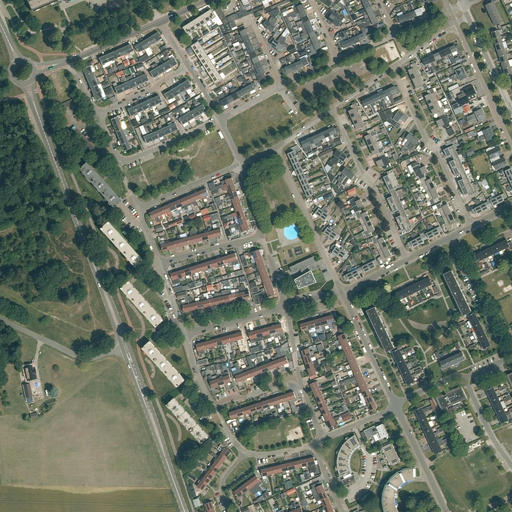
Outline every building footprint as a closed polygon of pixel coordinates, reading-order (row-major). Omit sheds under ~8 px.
[(56,0),(64,0),(65,1),(68,0),(29,0),(27,1),(31,11),(56,0)] [(238,6),(240,12),(242,10),(245,9),(245,8),(250,6),(249,2),(247,0),(241,0),(238,1),(240,5),(238,6)] [(412,6),(411,3),(410,2),(407,4),(411,12),(409,13),(411,19),(417,17),(412,6)] [(412,6),(417,17),(422,14),(422,13),(424,12),(422,7),(417,10),(414,2),(411,3),(412,6)] [(494,26),(501,23),(492,2),(485,6),(494,26)] [(295,14),(304,10),(302,4),(293,8),(295,14)] [(364,16),(367,14),(373,12),(371,6),(365,9),(362,10),(358,12),(359,15),(363,13),(364,16)] [(411,19),(409,13),(406,14),(403,6),(400,8),(401,10),(403,14),(406,21),(411,19)] [(267,29),(274,19),(279,12),(278,8),(267,13),(268,13),(270,12),(273,16),(269,20),(269,22),(264,18),(261,22),(263,24),(262,25),(267,29)] [(211,9),(206,12),(211,20),(216,17),(211,9)] [(307,15),(304,10),(295,14),(292,15),(293,18),(297,17),(298,19),(301,18),(307,15)] [(332,23),(339,13),(337,12),(335,13),(332,11),(330,11),(326,16),(328,18),(327,19),(332,23)] [(206,12),(201,15),(206,23),(211,20),(206,12)] [(370,20),(376,17),(373,12),(367,14),(369,17),(361,21),(362,23),(370,20)] [(339,13),(332,23),(337,27),(338,25),(340,27),(343,23),(338,20),(340,17),(341,15),(339,13)] [(406,21),(403,14),(394,17),(397,24),(400,22),(400,24),(406,21)] [(201,15),(197,18),(202,26),(206,23),(201,15)] [(229,23),(226,18),(224,15),(219,18),(224,25),(229,23)] [(309,21),(307,15),(301,18),(302,21),(296,23),(297,26),(309,21)] [(376,17),(370,20),(362,23),(363,26),(364,28),(369,26),(369,25),(370,23),(371,22),(372,25),(378,23),(376,17)] [(197,18),(192,21),(197,29),(202,26),(197,18)] [(274,19),(267,29),(272,33),(273,31),(275,33),(278,29),(273,26),(276,21),(274,19)] [(192,21),(187,24),(192,31),(192,32),(197,29),(192,21)] [(224,25),(220,27),(223,34),(232,30),(237,28),(234,21),(231,22),(229,23),(224,25)] [(312,26),(309,21),(297,26),(298,29),(301,28),(302,30),(306,29),(312,26)] [(187,24),(182,28),(187,34),(187,35),(192,32),(192,31),(187,24)] [(371,30),(366,32),(367,35),(372,33),(372,32),(378,29),(377,25),(370,28),(371,30)] [(302,37),(308,34),(314,32),(312,26),(306,29),(302,30),(303,33),(301,34),(302,37)] [(283,37),(288,31),(287,28),(279,39),(277,42),(272,38),(269,41),(271,43),(270,44),(275,48),(283,37)] [(236,40),(248,35),(245,29),(239,32),(241,35),(238,36),(238,34),(234,36),(236,40)] [(366,39),(365,38),(368,37),(368,36),(367,35),(366,32),(365,30),(362,32),(363,33),(360,35),(358,29),(355,31),(360,42),(366,39)] [(493,39),(500,37),(497,30),(491,33),(493,39)] [(349,46),(347,41),(346,38),(344,33),(343,31),(338,34),(336,37),(341,39),(343,38),(344,42),(338,44),(340,49),(343,47),(344,49),(349,46)] [(152,36),(156,43),(159,42),(158,40),(162,38),(160,36),(160,35),(158,32),(152,36)] [(316,37),(314,32),(308,34),(302,37),(295,40),(296,43),(303,40),(303,39),(309,37),(310,39),(316,37)] [(154,45),(156,43),(152,36),(146,40),(150,46),(153,44),(154,45)] [(355,44),(352,38),(351,36),(346,38),(347,41),(349,46),(355,44)] [(280,52),(281,50),(284,52),(286,49),(288,46),(284,42),(286,39),(283,37),(275,48),(280,52)] [(316,37),(310,39),(308,40),(309,43),(305,45),(306,48),(319,42),(316,37)] [(495,45),(502,43),(500,37),(493,39),(495,45)] [(147,48),(150,46),(146,40),(140,43),(145,50),(147,49),(147,48)] [(198,41),(191,46),(194,51),(201,46),(198,41)] [(309,57),(312,55),(311,52),(321,48),(319,42),(306,48),(305,48),(309,57)] [(142,52),(145,50),(140,43),(134,47),(136,49),(136,50),(138,53),(141,51),(142,52)] [(497,51),(504,49),(502,43),(495,45),(497,51)] [(124,47),(127,55),(130,54),(129,53),(133,51),(132,48),(131,48),(130,45),(124,47)] [(449,48),(452,53),(457,51),(459,57),(463,56),(458,45),(455,47),(455,45),(449,48)] [(201,46),(194,51),(197,56),(204,51),(201,46)] [(124,56),(127,55),(124,47),(117,50),(120,57),(124,55),(124,56)] [(214,56),(216,58),(222,54),(228,51),(226,48),(214,56)] [(446,56),(448,55),(450,61),(454,59),(452,53),(449,48),(444,50),(446,56)] [(499,57),(506,55),(504,49),(497,51),(499,57)] [(117,58),(120,57),(117,50),(111,53),(115,61),(117,59),(117,58)] [(164,57),(171,68),(177,64),(175,61),(173,58),(170,60),(167,55),(169,53),(167,50),(162,53),(164,57)] [(204,51),(197,56),(200,60),(207,56),(204,51)] [(255,51),(249,54),(250,56),(246,58),(247,61),(251,59),(257,56),(255,51)] [(303,67),(300,61),(299,58),(297,53),(296,52),(294,53),(291,55),(292,58),(295,57),(298,62),(295,63),(297,69),(303,67)] [(112,62),(115,61),(111,53),(105,56),(108,62),(111,61),(112,62)] [(440,63),(442,61),(441,58),(438,53),(433,55),(436,61),(438,60),(440,63)] [(290,59),(292,58),(291,55),(288,56),(286,57),(287,61),(292,72),(297,69),(295,63),(293,64),(290,59)] [(428,57),(431,65),(433,70),(435,73),(437,72),(433,62),(436,61),(433,55),(428,57)] [(501,63),(508,61),(506,55),(499,57),(501,63)] [(109,66),(108,62),(105,56),(99,58),(103,68),(109,66)] [(207,56),(200,60),(203,65),(210,60),(207,56)] [(254,64),(260,62),(257,56),(251,59),(247,61),(249,66),(254,64)] [(165,71),(171,68),(164,57),(162,59),(165,63),(161,65),(165,71)] [(303,67),(308,64),(308,63),(311,62),(309,57),(303,60),(301,57),(299,58),(300,61),(303,67)] [(431,65),(428,57),(422,60),(425,66),(427,64),(429,67),(431,66),(431,65)] [(210,60),(203,65),(206,70),(213,65),(210,60)] [(287,74),(292,72),(287,61),(285,61),(286,64),(287,67),(281,69),(283,74),(286,73),(287,74)] [(503,69),(510,67),(508,61),(501,63),(503,69)] [(262,67),(260,62),(254,64),(255,67),(249,70),(250,72),(254,71),(262,67)] [(165,71),(161,65),(158,67),(156,63),(153,65),(159,75),(165,71)] [(409,74),(418,70),(421,68),(419,65),(418,66),(416,63),(414,63),(412,65),(410,65),(412,69),(408,70),(409,74)] [(135,67),(137,72),(144,69),(141,64),(135,67)] [(451,79),(465,73),(462,67),(462,68),(461,64),(453,68),(454,72),(455,71),(456,74),(450,77),(451,79)] [(153,78),(159,75),(153,65),(150,66),(153,70),(150,72),(151,75),(151,76),(152,76),(153,78)] [(213,65),(206,70),(209,74),(216,70),(213,65)] [(85,75),(92,73),(90,69),(92,69),(90,66),(85,68),(83,69),(85,75)] [(264,73),(262,67),(254,71),(258,80),(260,85),(267,81),(265,77),(263,73),(264,73)] [(510,67),(503,69),(505,75),(511,73),(510,67)] [(216,70),(209,74),(212,79),(219,74),(216,70)] [(229,78),(238,74),(236,70),(227,73),(229,78)] [(412,80),(421,76),(418,70),(409,74),(412,80)] [(139,76),(142,83),(149,81),(147,78),(147,77),(146,74),(142,76),(140,71),(137,72),(139,76)] [(88,82),(96,79),(95,78),(97,77),(96,75),(94,76),(93,76),(92,73),(85,75),(88,82)] [(451,79),(448,80),(449,82),(452,81),(459,78),(460,81),(467,78),(465,73),(451,79)] [(219,74),(212,79),(215,84),(223,79),(219,74)] [(245,84),(249,92),(255,89),(254,88),(256,87),(254,83),(249,85),(243,75),(241,77),(243,81),(244,84),(245,84)] [(136,86),(142,83),(139,76),(136,77),(137,78),(133,80),(136,86)] [(415,86),(424,82),(421,76),(412,80),(415,86)] [(136,86),(133,80),(130,81),(128,77),(125,78),(130,89),(136,86)] [(130,89),(125,78),(122,80),(124,84),(121,85),(124,92),(130,89)] [(90,88),(97,85),(95,82),(97,81),(96,79),(88,82),(90,88)] [(181,84),(186,91),(188,89),(188,88),(191,86),(189,84),(189,83),(187,80),(181,84)] [(426,81),(424,82),(415,86),(416,89),(420,87),(422,91),(428,88),(426,85),(428,84),(426,81)] [(124,92),(121,85),(117,87),(115,83),(112,84),(114,87),(117,95),(124,92)] [(183,93),(186,91),(181,84),(176,87),(179,93),(183,91),(183,93)] [(244,95),(249,92),(245,84),(244,84),(242,85),(244,88),(241,90),(244,95)] [(93,94),(101,91),(99,88),(98,89),(97,85),(90,88),(93,94)] [(388,89),(391,95),(392,97),(400,93),(399,91),(397,86),(395,88),(394,86),(388,89)] [(476,93),(472,86),(464,89),(466,92),(457,96),(459,99),(457,100),(460,105),(468,101),(475,98),(474,94),(476,93)] [(179,93),(176,87),(170,91),(174,98),(177,102),(180,100),(177,95),(179,93)] [(244,95),(241,90),(239,91),(237,87),(234,89),(236,93),(239,98),(244,95)] [(236,93),(234,89),(233,88),(230,90),(232,94),(231,95),(234,101),(239,98),(236,93)] [(426,99),(435,96),(437,94),(436,91),(434,92),(433,88),(427,91),(428,94),(424,96),(426,99)] [(383,91),(386,97),(387,96),(389,100),(390,99),(393,105),(393,106),(395,104),(394,101),(392,97),(391,95),(388,89),(383,91)] [(101,91),(93,94),(95,101),(96,101),(98,100),(99,99),(102,98),(101,94),(102,94),(101,91)] [(172,100),(174,98),(170,91),(164,95),(166,97),(165,97),(166,98),(168,101),(171,99),(172,100)] [(383,98),(386,97),(383,91),(382,92),(378,94),(385,109),(387,108),(386,105),(383,98)] [(234,101),(231,95),(228,97),(225,92),(223,93),(229,104),(234,101)] [(223,107),(229,104),(223,93),(219,95),(222,100),(218,103),(220,107),(223,105),(223,107)] [(382,110),(385,109),(378,94),(372,96),(375,102),(378,101),(379,104),(381,108),(382,110)] [(152,98),(156,106),(159,105),(158,104),(162,102),(160,99),(160,98),(159,96),(152,98)] [(429,106),(437,102),(435,96),(426,99),(429,106)] [(153,107),(156,106),(152,98),(146,101),(149,108),(152,106),(153,107)] [(368,109),(371,108),(367,99),(361,101),(364,107),(367,106),(368,109)] [(195,107),(200,114),(206,111),(204,108),(204,107),(202,105),(199,107),(198,106),(195,100),(192,102),(195,107)] [(146,109),(149,108),(146,101),(140,104),(143,112),(146,110),(146,109)] [(350,114),(358,111),(361,109),(360,106),(358,107),(356,103),(356,104),(355,102),(352,103),(353,105),(351,106),(352,109),(348,111),(350,114)] [(431,112),(440,108),(437,102),(429,106),(431,112)] [(141,113),(143,112),(140,104),(134,107),(137,113),(140,112),(141,113)] [(439,116),(444,114),(443,110),(444,110),(443,106),(440,108),(431,112),(433,115),(437,113),(439,116)] [(133,115),(137,113),(134,107),(127,110),(131,117),(134,116),(133,115)] [(194,118),(200,114),(195,107),(193,109),(193,110),(190,112),(194,118)] [(388,119),(386,115),(391,112),(390,109),(385,111),(380,114),(383,123),(387,122),(388,119)] [(468,121),(470,120),(484,114),(481,109),(474,112),(475,114),(466,118),(468,121)] [(180,122),(182,125),(188,121),(184,114),(183,114),(182,112),(182,111),(181,111),(179,112),(181,116),(182,117),(178,119),(180,122)] [(352,121),(361,117),(358,111),(350,114),(352,121)] [(394,127),(403,114),(398,111),(395,116),(390,123),(394,127)] [(188,121),(194,118),(190,112),(187,114),(186,113),(184,114),(188,121)] [(403,114),(394,127),(398,129),(401,125),(400,124),(402,121),(405,123),(408,118),(403,114)] [(437,124),(449,119),(447,116),(446,117),(444,114),(439,116),(440,119),(436,121),(437,124)] [(479,123),(486,119),(484,114),(470,120),(468,121),(469,124),(478,120),(479,123)] [(113,126),(121,123),(120,120),(119,120),(117,117),(114,118),(113,118),(114,118),(111,119),(113,126)] [(355,127),(364,123),(361,117),(352,121),(355,127)] [(168,126),(171,133),(178,130),(174,122),(172,119),(171,119),(170,120),(171,122),(167,124),(168,126)] [(449,119),(437,124),(439,127),(443,126),(444,129),(450,126),(449,123),(450,122),(449,119)] [(364,123),(355,127),(357,130),(361,128),(362,131),(368,129),(366,125),(368,125),(367,121),(364,123)] [(113,126),(116,132),(122,129),(126,128),(123,122),(121,123),(113,126)] [(142,125),(146,134),(142,135),(144,140),(145,141),(146,143),(152,141),(149,133),(145,124),(142,125)] [(165,135),(161,128),(160,124),(157,125),(159,130),(156,131),(159,138),(165,135)] [(165,135),(171,133),(168,126),(165,128),(164,126),(161,128),(165,135)] [(328,130),(332,140),(335,139),(333,134),(339,132),(337,127),(334,129),(333,127),(328,130)] [(126,128),(122,129),(116,132),(118,138),(126,135),(128,134),(126,128)] [(479,139),(492,133),(490,128),(483,131),(484,134),(478,137),(479,139)] [(366,140),(374,136),(377,135),(376,131),(374,132),(373,129),(367,131),(368,135),(364,137),(366,140)] [(332,140),(328,130),(323,132),(325,138),(328,137),(329,139),(332,147),(335,145),(332,140)] [(152,141),(159,138),(156,131),(152,133),(152,132),(149,133),(152,141)] [(322,140),(325,138),(323,132),(317,135),(321,143),(323,142),(322,140)] [(406,147),(414,137),(409,134),(408,135),(405,133),(401,138),(404,141),(405,139),(408,140),(402,148),(404,150),(406,147)] [(492,133),(479,139),(480,141),(486,138),(487,142),(495,138),(492,133)] [(121,145),(127,142),(126,139),(127,138),(126,135),(118,138),(121,145)] [(317,135),(312,137),(314,143),(317,142),(318,145),(319,145),(321,144),(321,143),(317,135)] [(369,146),(377,142),(374,136),(366,140),(369,146)] [(406,147),(411,151),(415,146),(417,148),(420,144),(418,142),(419,141),(414,137),(406,147)] [(307,149),(310,148),(306,140),(301,142),(304,148),(306,147),(307,149)] [(127,142),(121,145),(123,151),(131,148),(130,145),(129,146),(127,142)] [(371,152),(380,148),(377,142),(369,146),(371,152)] [(453,157),(458,155),(453,145),(443,150),(447,157),(452,155),(453,157)] [(497,156),(502,154),(499,147),(495,148),(494,146),(485,150),(487,153),(488,152),(491,159),(497,156)] [(378,157),(384,154),(383,151),(384,150),(383,147),(380,148),(371,152),(373,155),(377,154),(378,157)] [(468,157),(475,154),(472,148),(465,151),(468,157)] [(320,158),(333,153),(331,149),(319,155),(320,158)] [(331,168),(334,164),(342,153),(337,150),(333,155),(335,156),(332,159),(331,159),(327,165),(324,168),(327,174),(328,173),(330,170),(331,168)] [(296,157),(294,151),(288,154),(290,159),(296,157)] [(342,153),(334,164),(337,165),(338,163),(341,165),(343,162),(347,157),(342,153)] [(377,165),(389,160),(387,157),(386,157),(384,154),(378,157),(380,160),(376,162),(377,165)] [(293,165),(298,162),(297,159),(302,157),(301,155),(298,156),(296,157),(290,159),(293,165)] [(452,169),(462,165),(458,155),(453,157),(454,160),(449,162),(452,169)] [(499,160),(497,156),(491,159),(490,159),(492,164),(493,163),(496,170),(507,165),(504,158),(499,160)] [(389,160),(377,165),(379,168),(383,166),(384,169),(390,167),(389,163),(390,163),(389,160)] [(90,182),(98,175),(88,164),(86,162),(78,169),(90,182)] [(415,174),(426,169),(425,166),(421,168),(419,164),(412,168),(409,169),(411,173),(414,172),(415,174)] [(295,170),(298,175),(303,173),(302,170),(307,168),(305,165),(301,167),(295,170)] [(461,176),(466,174),(462,165),(452,169),(455,176),(460,174),(461,176)] [(346,176),(350,171),(345,168),(341,173),(343,174),(341,177),(340,176),(337,180),(339,182),(336,185),(338,187),(340,185),(341,183),(346,176)] [(419,180),(425,177),(424,174),(428,172),(426,169),(415,174),(416,177),(418,177),(419,180)] [(386,184),(396,180),(392,170),(387,172),(388,175),(383,177),(386,184)] [(346,176),(341,183),(344,186),(349,179),(351,180),(355,175),(350,171),(346,176)] [(466,174),(461,176),(463,179),(458,181),(461,188),(471,184),(466,174)] [(90,182),(102,195),(110,188),(103,181),(102,180),(98,175),(90,182)] [(421,187),(423,186),(432,182),(431,179),(427,180),(425,177),(419,180),(421,183),(419,184),(421,187)] [(481,183),(484,188),(488,186),(484,177),(477,181),(479,184),(481,183)] [(223,188),(234,184),(231,178),(225,180),(226,184),(222,185),(223,188)] [(391,194),(396,191),(394,189),(399,187),(396,180),(386,184),(391,194)] [(426,192),(435,188),(432,182),(423,186),(426,192)] [(229,193),(236,191),(234,184),(223,188),(224,191),(228,190),(229,193)] [(471,184),(461,188),(464,195),(469,193),(470,196),(475,193),(471,184)] [(337,194),(344,190),(343,187),(340,185),(335,191),(337,194)] [(121,201),(110,188),(102,195),(113,208),(121,201)] [(202,198),(204,202),(210,199),(206,188),(199,191),(202,198)] [(313,188),(305,191),(308,197),(313,194),(312,191),(314,190),(313,188)] [(429,198),(438,194),(435,188),(426,192),(429,198)] [(199,199),(202,198),(199,191),(193,194),(196,202),(199,200),(199,199)] [(227,201),(238,197),(236,191),(229,193),(231,197),(229,197),(230,198),(225,200),(225,202),(227,201)] [(390,206),(400,201),(396,191),(391,194),(392,196),(387,199),(390,206)] [(504,193),(498,196),(497,194),(495,191),(493,193),(498,203),(504,200),(503,199),(506,198),(504,193)] [(493,206),(498,203),(493,193),(490,194),(492,196),(489,198),(488,197),(487,197),(488,199),(486,200),(487,202),(488,202),(490,206),(492,205),(493,206)] [(197,204),(196,202),(193,194),(187,197),(190,203),(193,202),(194,205),(197,204)] [(438,194),(429,198),(427,199),(426,199),(428,203),(429,202),(431,205),(437,202),(435,199),(439,197),(438,194)] [(186,205),(190,203),(187,197),(180,199),(184,207),(185,210),(188,209),(186,205)] [(234,206),(241,204),(238,197),(227,201),(228,204),(233,203),(234,206)] [(350,208),(362,202),(360,199),(356,201),(355,198),(349,200),(350,204),(349,204),(350,208)] [(181,208),(184,207),(180,199),(174,202),(178,211),(182,209),(181,208)] [(488,202),(487,202),(482,205),(479,199),(477,201),(480,206),(483,211),(488,209),(487,207),(490,206),(488,202)] [(399,213),(404,211),(400,201),(390,206),(393,213),(398,210),(399,213)] [(477,214),(483,211),(480,206),(477,201),(475,202),(477,207),(472,210),(474,214),(477,213),(477,214)] [(175,212),(178,211),(174,202),(168,205),(173,216),(176,215),(175,212)] [(353,210),(355,213),(361,210),(359,207),(363,205),(362,202),(350,208),(352,210),(352,211),(353,210)] [(440,211),(448,207),(447,204),(443,206),(441,202),(436,205),(437,208),(436,209),(437,212),(440,211)] [(235,213),(243,210),(241,204),(234,206),(235,210),(234,210),(235,213)] [(169,217),(173,216),(168,205),(162,207),(164,214),(167,213),(169,217)] [(315,214),(320,217),(324,212),(327,207),(325,206),(321,210),(316,207),(313,211),(316,212),(315,214)] [(161,215),(164,214),(162,207),(155,210),(159,218),(158,218),(160,221),(163,220),(161,215)] [(324,212),(320,217),(325,221),(326,219),(328,221),(331,217),(326,214),(329,209),(327,207),(324,212)] [(443,217),(451,213),(448,207),(440,211),(443,217)] [(157,222),(160,221),(158,218),(159,218),(155,210),(149,213),(152,219),(155,218),(157,222)] [(245,216),(243,210),(235,213),(232,214),(233,217),(234,217),(235,220),(245,216)] [(356,220),(359,219),(368,215),(366,212),(362,214),(361,210),(355,213),(356,216),(355,217),(356,220)] [(399,225),(409,220),(404,211),(399,213),(401,215),(396,218),(399,225)] [(445,223),(454,219),(451,213),(443,217),(445,223)] [(362,225),(370,221),(368,215),(359,219),(362,225)] [(235,224),(236,227),(247,223),(245,216),(235,220),(236,224),(235,224)] [(445,223),(443,225),(441,226),(442,229),(444,228),(446,227),(447,230),(453,228),(451,224),(456,223),(454,219),(445,223)] [(409,220),(399,225),(402,232),(406,230),(407,233),(408,232),(412,229),(411,228),(412,227),(409,220)] [(111,242),(119,234),(109,223),(108,222),(107,221),(99,229),(111,242)] [(365,231),(373,227),(370,221),(362,225),(365,231)] [(213,228),(214,231),(215,237),(222,236),(220,227),(219,223),(216,224),(217,227),(213,228)] [(247,223),(236,227),(234,228),(236,231),(238,229),(240,233),(250,230),(247,223)] [(325,231),(324,233),(329,236),(332,231),(334,229),(335,226),(334,225),(332,227),(330,230),(327,227),(325,226),(322,230),(325,231)] [(429,226),(432,231),(434,237),(440,234),(439,232),(442,231),(440,227),(434,230),(431,225),(429,226)] [(434,237),(432,231),(429,226),(426,227),(429,232),(424,235),(426,239),(428,238),(429,239),(434,237)] [(373,227),(365,231),(362,232),(363,236),(365,235),(366,238),(372,236),(371,232),(375,230),(373,227)] [(209,239),(215,237),(214,231),(212,231),(211,228),(208,229),(209,231),(207,231),(209,239)] [(202,241),(200,234),(197,235),(197,234),(195,230),(193,231),(196,243),(202,241)] [(189,244),(196,243),(193,231),(190,231),(191,235),(191,237),(187,238),(189,244)] [(202,241),(209,239),(207,231),(204,232),(204,233),(200,234),(202,241)] [(333,240),(334,239),(337,240),(340,236),(332,231),(329,236),(333,240)] [(426,239),(424,235),(423,233),(420,234),(421,236),(418,238),(415,233),(413,234),(419,245),(424,242),(423,241),(426,239)] [(123,255),(131,247),(119,234),(111,242),(123,255)] [(413,248),(419,245),(413,234),(410,235),(412,238),(413,241),(408,243),(410,247),(413,246),(413,248)] [(183,246),(180,238),(180,235),(177,236),(178,240),(174,241),(176,248),(183,246)] [(375,244),(384,240),(383,237),(379,239),(377,236),(371,238),(373,242),(371,242),(373,246),(375,244)] [(189,244),(187,238),(184,239),(183,237),(180,238),(183,246),(189,244)] [(507,257),(510,256),(509,253),(510,252),(507,248),(509,247),(511,250),(511,249),(511,243),(511,242),(508,243),(506,239),(500,242),(504,249),(505,249),(507,253),(505,254),(507,257)] [(378,250),(387,246),(384,240),(375,244),(378,250)] [(176,248),(174,241),(171,242),(170,241),(167,242),(169,250),(176,248)] [(163,252),(169,250),(167,242),(164,243),(165,244),(161,245),(162,248),(162,249),(163,252)] [(498,252),(504,249),(500,242),(495,245),(498,252)] [(337,255),(341,250),(344,246),(342,244),(339,249),(334,245),(331,249),(333,250),(332,252),(337,255)] [(493,255),(498,252),(495,245),(489,248),(493,255)] [(341,250),(337,255),(342,259),(343,258),(346,259),(348,255),(343,252),(347,247),(344,246),(341,250)] [(381,257),(390,253),(387,246),(378,250),(381,257)] [(131,247),(123,255),(134,268),(140,262),(142,261),(142,260),(131,247)] [(358,256),(362,253),(356,247),(352,251),(358,256)] [(487,257),(493,255),(489,248),(484,250),(487,257)] [(252,260),(261,256),(259,250),(247,254),(248,257),(250,256),(252,260)] [(482,260),(487,257),(484,250),(479,253),(482,260)] [(231,263),(232,266),(239,264),(236,257),(236,256),(235,253),(228,255),(231,263)] [(390,253),(381,257),(378,258),(380,261),(381,260),(383,264),(389,261),(387,258),(391,256),(390,253)] [(476,263),(482,260),(479,253),(473,256),(475,260),(474,261),(475,263),(476,263)] [(229,267),(230,267),(230,269),(231,269),(232,269),(233,269),(232,266),(231,263),(228,255),(222,257),(224,264),(228,263),(229,267)] [(253,267),(264,263),(261,256),(252,260),(251,260),(252,263),(252,264),(253,267)] [(221,265),(224,264),(222,257),(216,259),(218,267),(221,266),(221,265)] [(310,271),(307,266),(315,263),(313,257),(289,267),(292,273),(300,269),(303,275),(295,280),(296,282),(292,284),(294,287),(298,285),(299,288),(316,282),(311,271),(310,271)] [(364,258),(370,270),(375,267),(375,266),(377,264),(375,260),(370,263),(367,257),(364,258)] [(364,258),(361,260),(364,266),(359,268),(361,272),(364,271),(365,273),(370,270),(364,258)] [(215,268),(218,267),(216,259),(209,261),(211,268),(215,267),(215,268)] [(208,269),(211,268),(209,261),(203,263),(205,271),(208,270),(208,269)] [(202,272),(205,271),(203,263),(196,265),(198,272),(202,271),(202,272)] [(259,272),(266,270),(264,263),(253,267),(254,269),(258,268),(259,272)] [(359,274),(361,272),(359,268),(358,265),(352,268),(350,264),(348,266),(349,267),(351,272),(354,278),(360,275),(359,274)] [(195,273),(198,272),(196,265),(190,267),(192,275),(195,275),(195,273)] [(189,276),(192,275),(190,267),(183,269),(186,276),(189,275),(189,276)] [(354,278),(351,272),(349,267),(347,269),(347,270),(349,274),(343,277),(345,281),(348,279),(349,281),(354,278)] [(182,277),(186,276),(183,269),(177,272),(180,280),(182,279),(182,277)] [(260,279),(268,276),(266,270),(259,272),(260,275),(256,277),(257,280),(260,279)] [(447,282),(449,288),(458,284),(456,279),(454,274),(452,271),(443,275),(446,281),(447,282)] [(179,280),(180,280),(177,272),(170,274),(171,277),(174,285),(180,283),(179,280)] [(264,285),(270,283),(268,276),(260,279),(257,280),(258,282),(262,281),(264,285)] [(423,280),(426,287),(432,284),(429,277),(423,280)] [(421,290),(426,287),(423,280),(417,283),(421,290)] [(132,301),(140,294),(132,285),(129,282),(128,281),(121,288),(132,301)] [(262,293),(273,289),(270,283),(264,285),(265,288),(261,289),(262,292),(262,293)] [(415,292),(421,290),(417,283),(412,285),(415,292)] [(453,296),(456,302),(465,298),(462,292),(460,288),(458,284),(449,288),(452,294),(453,296)] [(410,295),(415,292),(412,285),(407,288),(410,295)] [(250,294),(249,294),(249,291),(246,291),(245,286),(241,287),(242,291),(243,299),(250,298),(250,294)] [(239,293),(235,294),(237,300),(243,299),(242,291),(241,287),(238,287),(239,291),(239,293)] [(408,296),(410,295),(407,288),(401,291),(405,298),(406,297),(408,302),(406,302),(408,305),(411,304),(410,301),(408,296)] [(231,289),(227,290),(230,302),(237,300),(235,294),(232,294),(231,293),(231,289)] [(255,301),(256,301),(258,300),(257,297),(262,295),(264,299),(268,297),(271,296),(272,296),(275,295),(273,289),(262,293),(262,292),(256,294),(253,295),(255,301)] [(226,296),(222,297),(224,303),(230,302),(227,290),(225,290),(226,296)] [(404,298),(405,298),(401,291),(395,293),(398,298),(397,299),(398,300),(399,300),(399,301),(402,299),(404,298)] [(224,303),(222,297),(219,297),(218,293),(214,294),(217,305),(224,303)] [(144,314),(152,307),(142,296),(141,295),(140,294),(132,301),(144,314)] [(201,296),(202,300),(204,308),(210,306),(209,299),(207,300),(206,297),(204,297),(204,294),(201,294),(201,296)] [(213,299),(209,299),(210,306),(217,305),(214,294),(212,294),(213,299)] [(188,300),(191,311),(197,309),(196,302),(192,303),(191,296),(187,296),(188,300)] [(199,302),(196,302),(197,309),(204,308),(202,300),(201,296),(198,296),(199,300),(199,302)] [(466,301),(465,298),(456,302),(459,308),(459,309),(462,315),(467,313),(470,311),(471,311),(468,305),(466,301)] [(184,312),(191,311),(188,300),(185,301),(186,302),(182,303),(183,309),(184,312)] [(152,307),(144,314),(156,327),(162,322),(164,320),(163,320),(152,307)] [(373,325),(382,321),(379,316),(379,314),(375,307),(367,311),(369,316),(369,317),(367,318),(368,320),(370,319),(373,325)] [(472,314),(470,311),(467,313),(469,316),(467,316),(470,322),(477,319),(475,313),(472,314)] [(333,315),(326,317),(328,323),(328,324),(329,328),(329,327),(332,326),(333,327),(336,326),(335,323),(333,315)] [(328,323),(326,317),(319,319),(322,327),(323,330),(326,329),(325,326),(324,325),(328,324),(328,323)] [(319,327),(322,327),(319,319),(313,320),(315,327),(315,330),(319,329),(319,327)] [(473,328),(480,324),(477,319),(470,322),(473,328)] [(311,328),(315,327),(313,320),(306,322),(309,330),(312,329),(311,328)] [(379,338),(388,334),(382,321),(373,325),(375,330),(373,331),(374,334),(377,333),(379,338)] [(310,333),(309,330),(306,322),(300,324),(300,327),(301,328),(302,331),(305,330),(306,334),(310,333)] [(283,331),(282,327),(281,324),(274,326),(277,334),(277,337),(280,336),(279,332),(283,331)] [(476,333),(483,330),(480,324),(473,328),(476,333)] [(277,334),(274,326),(268,327),(270,334),(273,333),(274,334),(275,338),(278,338),(277,337),(277,334)] [(271,338),(270,334),(268,327),(261,329),(264,337),(264,340),(271,338)] [(261,329),(255,331),(257,338),(258,342),(264,340),(264,337),(261,329)] [(478,339),(485,335),(483,330),(476,333),(478,339)] [(251,343),(258,342),(257,338),(255,331),(248,333),(251,343)] [(243,335),(242,332),(235,334),(237,342),(238,346),(242,345),(241,339),(244,339),(243,336),(243,335)] [(339,343),(347,340),(344,333),(338,336),(339,340),(338,340),(339,343)] [(228,335),(230,342),(234,341),(234,342),(237,342),(235,334),(228,335)] [(392,352),(395,350),(394,348),(394,347),(391,341),(391,340),(388,334),(379,338),(382,344),(379,345),(380,347),(383,346),(385,352),(386,351),(391,349),(392,352)] [(227,343),(230,342),(228,335),(222,337),(224,345),(227,344),(227,343)] [(481,345),(488,341),(485,335),(478,339),(481,345)] [(225,349),(224,345),(222,337),(215,339),(217,346),(221,345),(221,346),(222,350),(225,349)] [(214,347),(217,346),(215,339),(209,341),(211,349),(214,348),(214,347)] [(350,346),(347,340),(339,343),(335,345),(337,348),(340,346),(342,345),(343,349),(350,346)] [(154,361),(162,354),(150,341),(142,348),(154,361)] [(208,350),(211,349),(209,341),(202,342),(204,349),(208,348),(208,350)] [(488,341),(481,345),(483,349),(484,349),(484,350),(486,349),(486,348),(490,346),(488,341)] [(201,350),(204,349),(202,342),(196,344),(198,352),(199,356),(202,355),(201,352),(201,350)] [(345,356),(352,352),(350,346),(343,349),(345,352),(343,353),(345,356)] [(275,348),(278,354),(282,365),(288,363),(287,360),(287,359),(286,356),(284,352),(281,353),(279,347),(275,348)] [(303,357),(314,354),(313,351),(309,352),(308,349),(305,350),(304,350),(301,351),(303,357)] [(394,358),(404,353),(404,352),(401,353),(399,349),(395,350),(392,352),(394,358)] [(349,361),(355,358),(352,352),(345,356),(346,358),(347,358),(349,361)] [(456,355),(459,362),(465,359),(461,352),(456,355)] [(397,363),(404,360),(402,356),(405,355),(404,353),(394,358),(397,363)] [(165,374),(173,367),(162,354),(154,361),(165,374)] [(276,368),(282,365),(278,354),(275,355),(275,357),(272,358),(273,361),(276,368)] [(305,364),(312,362),(311,358),(312,358),(316,357),(315,354),(314,354),(303,357),(305,364)] [(458,362),(459,362),(456,355),(450,357),(454,364),(458,362)] [(448,367),(454,364),(450,357),(445,360),(448,367)] [(276,368),(273,361),(269,363),(268,358),(265,359),(266,363),(266,362),(269,370),(276,368)] [(349,361),(350,365),(349,365),(346,367),(347,369),(358,365),(355,358),(349,361)] [(305,364),(308,370),(315,368),(315,367),(319,366),(317,360),(312,362),(305,364)] [(399,369),(407,365),(404,360),(397,363),(399,369)] [(443,369),(448,367),(445,360),(439,362),(443,369)] [(263,373),(260,366),(257,367),(256,366),(255,362),(252,364),(253,365),(254,367),(257,375),(263,373)] [(263,373),(269,370),(266,362),(266,363),(263,364),(264,365),(260,366),(263,373)] [(250,378),(257,375),(254,367),(253,365),(246,367),(248,371),(250,378)] [(354,374),(360,371),(358,365),(347,369),(346,370),(348,372),(351,371),(352,370),(354,374)] [(402,374),(409,371),(407,365),(399,369),(402,374)] [(34,375),(32,366),(24,367),(27,380),(36,379),(35,375),(34,375)] [(173,367),(165,374),(177,387),(183,382),(184,380),(185,380),(173,367)] [(240,370),(241,372),(244,380),(250,378),(248,371),(246,367),(240,370)] [(316,370),(318,369),(318,367),(315,368),(308,370),(310,377),(313,376),(316,375),(315,371),(316,370)] [(236,369),(238,373),(239,374),(235,376),(236,379),(236,380),(236,379),(237,382),(244,380),(241,372),(240,370),(239,368),(236,369)] [(356,380),(363,377),(360,371),(354,374),(355,377),(351,379),(352,382),(356,380)] [(405,380),(412,376),(409,371),(402,374),(405,380)] [(221,373),(221,374),(222,376),(225,384),(231,381),(230,378),(229,375),(228,372),(224,373),(224,372),(221,373)] [(225,384),(222,376),(221,374),(215,376),(216,379),(218,386),(225,384)] [(216,379),(213,380),(212,379),(211,375),(208,376),(209,380),(212,388),(218,386),(216,379)] [(412,376),(405,380),(407,386),(412,383),(412,384),(414,383),(414,382),(412,376)] [(359,386),(366,383),(363,377),(356,380),(352,382),(353,385),(357,383),(358,383),(359,386)] [(312,391),(319,388),(318,384),(319,384),(317,381),(310,384),(312,391)] [(32,399),(32,396),(30,383),(23,385),(25,397),(26,401),(26,402),(33,401),(33,399),(32,399)] [(366,383),(359,386),(358,387),(359,390),(356,392),(357,395),(361,393),(369,389),(366,383)] [(466,399),(461,386),(454,389),(455,389),(446,393),(446,394),(443,395),(443,394),(436,397),(436,398),(437,398),(442,410),(449,407),(448,406),(452,404),(453,405),(460,401),(460,402),(466,399),(467,399),(467,398),(466,399)] [(488,396),(495,393),(493,387),(486,390),(488,396)] [(315,397),(323,394),(322,391),(320,391),(319,388),(312,391),(315,397)] [(365,398),(371,396),(369,389),(361,393),(362,396),(363,395),(365,398)] [(287,394),(289,402),(290,405),(294,404),(293,402),(296,401),(296,400),(295,395),(294,394),(294,395),(293,391),(287,394)] [(491,402),(498,398),(495,393),(488,396),(491,402)] [(286,403),(289,402),(287,394),(280,396),(282,402),(286,401),(286,403)] [(318,403),(324,400),(323,397),(324,396),(323,394),(315,397),(318,403)] [(279,404),(282,402),(280,396),(274,398),(276,406),(279,405),(279,404)] [(366,405),(374,402),(371,396),(365,398),(366,402),(365,402),(366,405)] [(178,418),(186,411),(176,400),(175,399),(174,398),(166,405),(178,418)] [(274,407),(276,406),(274,398),(267,400),(270,407),(273,405),(274,407)] [(493,407),(501,404),(498,398),(491,402),(493,407)] [(266,408),(270,407),(267,400),(261,402),(264,410),(266,409),(266,408)] [(321,409),(328,406),(327,403),(326,404),(324,400),(318,403),(321,409)] [(261,411),(264,410),(261,402),(255,404),(257,411),(260,410),(261,411)] [(377,408),(374,402),(366,405),(368,408),(369,407),(370,411),(373,410),(374,410),(374,409),(377,408)] [(424,413),(429,411),(435,408),(433,405),(427,408),(427,407),(422,409),(421,407),(425,406),(423,402),(417,405),(418,408),(414,410),(417,416),(424,413)] [(253,412),(257,411),(255,404),(248,406),(251,414),(254,413),(253,412)] [(496,413),(503,409),(501,404),(493,407),(496,413)] [(248,415),(251,414),(248,406),(242,408),(244,415),(247,414),(248,415)] [(323,416),(330,413),(328,409),(330,409),(328,406),(321,409),(323,416)] [(240,416),(244,415),(242,408),(235,410),(238,418),(241,417),(240,416)] [(496,413),(499,418),(506,415),(503,409),(496,413)] [(231,420),(238,418),(235,410),(229,412),(230,415),(230,416),(231,420)] [(189,431),(197,424),(186,411),(178,418),(189,431)] [(326,422),(334,418),(332,416),(331,416),(330,413),(323,416),(326,422)] [(427,418),(424,413),(417,416),(419,422),(427,418)] [(506,415),(499,418),(501,424),(506,422),(508,422),(508,420),(506,415)] [(326,422),(329,428),(332,427),(332,426),(338,424),(336,421),(339,420),(337,417),(334,418),(326,422)] [(429,424),(427,418),(419,422),(422,427),(429,424)] [(197,424),(189,431),(201,444),(209,437),(207,435),(197,424)] [(388,436),(382,424),(378,426),(377,424),(364,431),(368,440),(371,438),(370,437),(376,434),(379,440),(382,439),(388,436)] [(432,429),(429,424),(422,427),(425,433),(432,429)] [(511,429),(511,427),(503,433),(511,446),(511,429)] [(427,438),(434,435),(432,429),(425,433),(427,438)] [(351,475),(350,471),(348,467),(348,461),(349,456),(351,452),(355,448),(359,445),(355,435),(354,435),(348,440),(342,446),(339,453),(337,460),(337,468),(340,476),(343,475),(344,479),(342,480),(345,486),(356,481),(354,477),(355,477),(354,474),(351,475)] [(430,444),(437,440),(434,435),(427,438),(430,444)] [(444,444),(447,443),(446,439),(438,443),(437,440),(430,444),(432,449),(440,446),(439,445),(443,443),(444,444)] [(385,454),(394,450),(391,443),(382,448),(385,454)] [(221,454),(227,458),(231,452),(221,445),(219,447),(222,450),(223,451),(221,454)] [(440,446),(432,449),(435,455),(440,453),(442,453),(442,451),(440,446)] [(387,460),(397,456),(394,450),(385,454),(387,460)] [(221,454),(219,457),(218,456),(214,453),(212,456),(216,458),(223,463),(227,458),(221,454)] [(397,456),(387,460),(390,466),(400,462),(397,456)] [(314,457),(307,459),(309,467),(310,473),(313,472),(313,470),(316,469),(315,464),(314,461),(315,461),(314,460),(314,457)] [(438,462),(464,501),(472,495),(446,457),(438,462)] [(219,469),(223,463),(216,458),(214,461),(215,461),(213,464),(219,469)] [(306,467),(309,467),(307,459),(300,460),(302,467),(305,466),(306,467)] [(298,468),(302,467),(300,460),(294,462),(296,470),(299,469),(298,468)] [(293,471),(296,470),(294,462),(287,463),(289,470),(292,469),(293,471)] [(285,471),(289,470),(287,463),(280,465),(282,473),(285,472),(285,471)] [(215,474),(219,469),(213,464),(211,467),(210,467),(208,469),(215,474)] [(279,474),(282,473),(280,465),(274,466),(276,473),(279,472),(279,474)] [(272,474),(276,473),(274,466),(267,468),(269,476),(272,475),(272,474)] [(208,469),(205,467),(203,470),(206,472),(207,472),(205,475),(211,479),(215,474),(208,469)] [(266,477),(269,476),(267,468),(261,470),(261,473),(262,476),(266,476),(266,477)] [(399,511),(398,510),(395,505),(394,500),(395,495),(397,490),(400,486),(403,483),(408,481),(413,480),(414,480),(413,477),(416,477),(416,469),(413,469),(405,470),(398,474),(391,479),(387,485),(384,493),(383,501),(385,509),(386,511),(399,511)] [(207,485),(211,479),(205,475),(203,478),(202,478),(200,480),(207,485)] [(250,479),(255,486),(258,484),(257,483),(260,481),(258,478),(256,475),(250,479)] [(253,488),(255,486),(250,479),(245,484),(249,489),(252,487),(253,488)] [(202,491),(207,485),(200,480),(198,482),(199,483),(197,486),(199,488),(200,489),(202,491)] [(476,496),(500,488),(498,480),(471,489),(473,494),(475,494),(476,496)] [(317,494),(325,491),(322,484),(319,486),(318,486),(317,483),(311,485),(313,489),(316,487),(317,491),(316,491),(317,494)] [(246,491),(249,489),(245,484),(239,488),(244,494),(245,494),(247,492),(246,491)] [(247,497),(245,494),(244,494),(239,488),(234,492),(236,494),(236,495),(238,497),(241,495),(242,496),(245,499),(247,497)] [(321,500),(328,497),(325,491),(317,494),(313,496),(315,498),(318,497),(320,496),(321,500)] [(323,507),(330,503),(328,497),(321,500),(323,503),(321,504),(323,507)] [(207,511),(214,508),(212,501),(204,504),(205,507),(206,507),(207,511)] [(292,505),(294,508),(295,511),(302,511),(302,510),(302,509),(299,504),(296,505),(294,502),(291,503),(292,505)] [(326,511),(327,511),(333,510),(330,503),(323,507),(324,509),(325,509),(326,511)]
